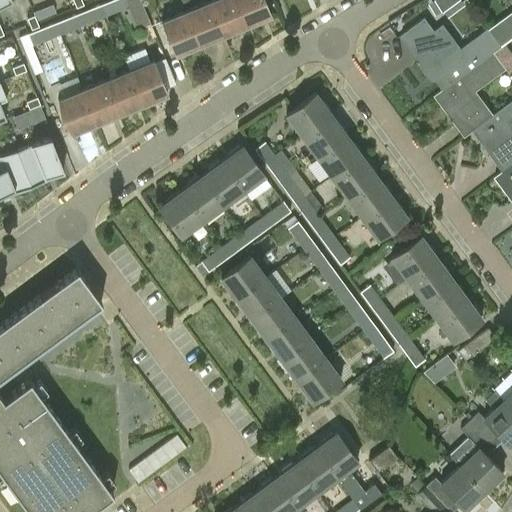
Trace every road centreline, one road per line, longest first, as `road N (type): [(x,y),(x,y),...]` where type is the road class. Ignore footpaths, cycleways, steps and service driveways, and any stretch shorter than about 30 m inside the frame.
road 1 (residential): [(166,511),(218,472),(228,451),(224,433),(66,220)]
road 2 (residential): [(66,220),(179,135),(329,43)]
road 3 (residential): [(511,281),(329,43)]
